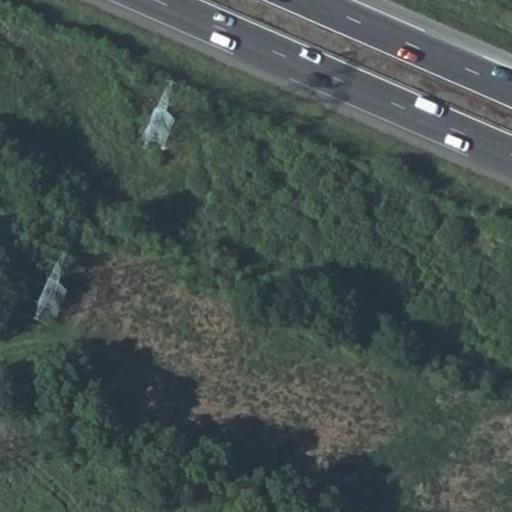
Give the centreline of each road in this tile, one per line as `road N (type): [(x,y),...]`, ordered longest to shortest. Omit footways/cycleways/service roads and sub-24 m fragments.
road 1 (trunk): [(155,0),(511,154)]
road 2 (trunk): [(511,87),(310,0)]
